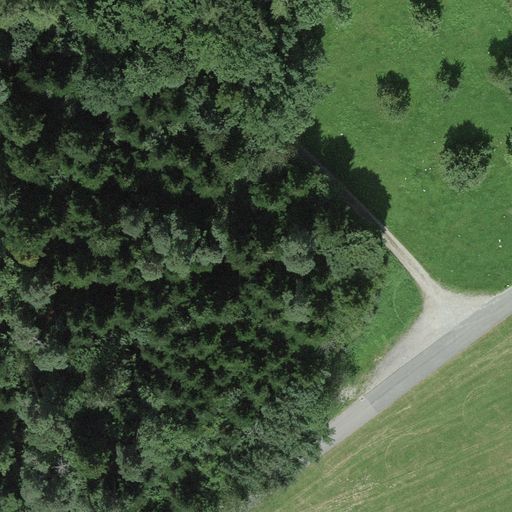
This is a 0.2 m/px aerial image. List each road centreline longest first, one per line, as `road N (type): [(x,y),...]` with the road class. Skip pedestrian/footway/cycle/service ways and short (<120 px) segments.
road 1 (track): [(471,326),(157,0)]
road 2 (unclassified): [(235,511),(511,295)]
